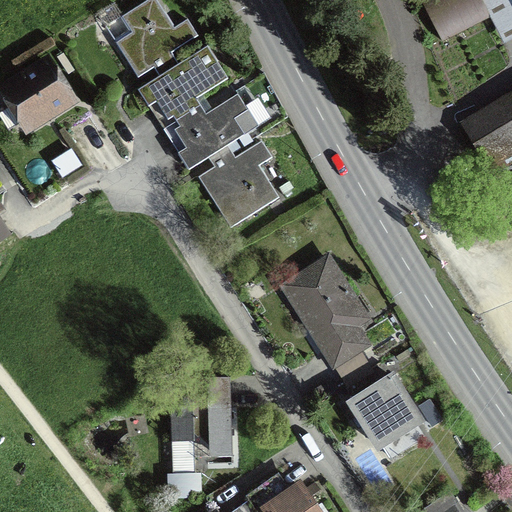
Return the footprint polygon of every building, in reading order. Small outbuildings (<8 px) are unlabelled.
[(130,34),(114,44),(136,80),(152,70),(153,69),(148,61),(158,55),(162,60),(170,55),(196,38),(186,21),(172,30),(153,0),(148,0),(120,18),(130,34)] [(478,0),(431,0),(421,5),(441,43),(488,19),(478,0)] [(174,121),(175,123),(177,125),(178,127),(172,131),(195,167),(243,136),(256,128),(246,112),(247,112),(236,95),(205,115),(200,107),(196,100),(227,80),(216,64),(203,72),(192,56),(144,87),(167,123),(172,119),(174,121)] [(46,65),(3,92),(26,129),(69,102),(46,65)] [(511,97),(464,127),(485,161),(511,144),(511,97)] [(218,214),(234,204),(245,220),(277,199),(257,167),(270,159),(259,142),(224,164),(228,170),(218,176),(213,168),(196,179),(218,214)] [(343,337),(340,332),(363,317),(326,260),(293,281),(302,296),(299,298),(314,323),(307,327),(322,350),(343,337)] [(366,425),(380,447),(396,437),(414,425),(420,421),(392,377),(344,407),(359,430),(366,425)] [(192,395),(170,395),(172,441),(195,441),(196,459),(233,459),(230,409),(229,379),(209,378),(192,395)] [(400,453),(422,439),(414,425),(396,437),(401,445),(397,447),(400,453)] [(272,481),(249,496),(259,511),(320,511),(301,483),(282,495),(272,481)] [(459,511),(448,495),(422,511),(459,511)]
